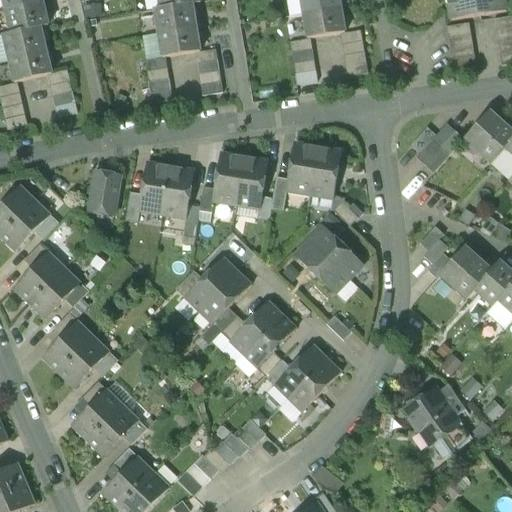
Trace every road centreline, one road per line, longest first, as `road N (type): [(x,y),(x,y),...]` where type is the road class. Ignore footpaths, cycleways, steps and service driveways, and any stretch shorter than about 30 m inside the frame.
road 1 (residential): [(371,105),(393,278),(383,357),(362,403),(325,446),(233,511)]
road 2 (residential): [(0,161),(371,105)]
road 3 (residential): [(67,511),(0,351)]
road 4 (residential): [(371,105),(511,86)]
